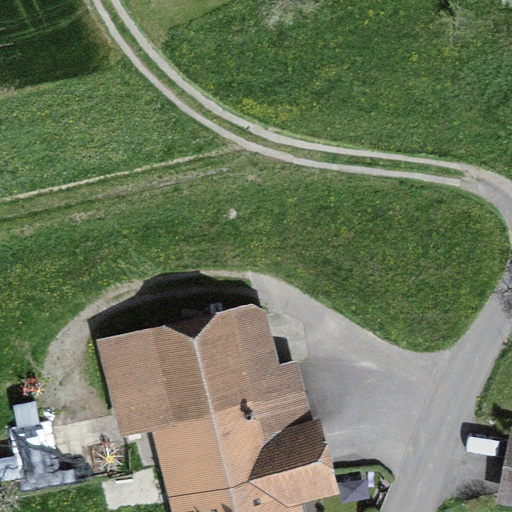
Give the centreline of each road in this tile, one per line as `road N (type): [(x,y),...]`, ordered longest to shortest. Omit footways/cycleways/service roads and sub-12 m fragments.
road 1 (track): [(103,0),(140,54),(182,94),(253,137),(332,158),(458,175),(511,202)]
road 2 (track): [(511,292),(408,511)]
